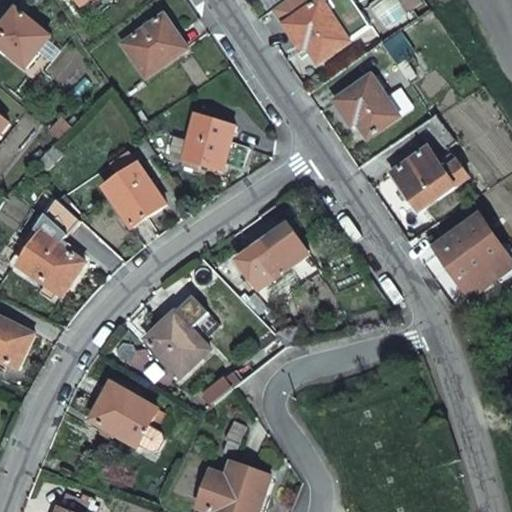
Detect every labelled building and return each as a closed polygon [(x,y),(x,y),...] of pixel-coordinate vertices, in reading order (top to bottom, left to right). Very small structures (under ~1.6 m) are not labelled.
[(325,0),(288,26),(301,44),(305,40),(321,63),(353,41),(325,0)] [(390,28),(409,17),(398,0),(378,0),(374,3),(390,28)] [(21,10),(0,35),(0,43),(29,67),(54,38),(21,10)] [(167,16),(126,45),(149,77),(191,50),(167,16)] [(376,76),(339,100),(351,119),(356,116),(371,139),(416,108),(403,89),(391,97),(376,76)] [(0,137),(13,123),(0,112),(0,137)] [(201,116),(187,161),(226,173),(229,164),(246,169),(253,147),(235,142),(239,128),(201,116)] [(64,154),(57,147),(42,164),(49,171),(64,154)] [(434,149),(396,174),(422,212),(473,179),(455,152),(442,161),(434,149)] [(134,229),(170,204),(143,165),(138,167),(134,161),(122,169),(127,176),(107,189),(134,229)] [(83,222),(60,200),(37,233),(43,237),(23,267),(64,295),(86,264),(60,247),(83,222)] [(511,253),(486,216),(440,247),(473,297),(490,285),(486,279),(511,261),(511,253)] [(274,239),(242,260),(261,290),(294,269),(274,239)] [(180,312),(150,339),(183,375),(212,349),(180,312)] [(0,315),(0,361),(21,371),(40,334),(0,315)] [(305,328),(279,337),(289,347),(310,343),(305,328)] [(115,382),(94,419),(141,445),(142,442),(156,449),(163,447),(170,434),(168,427),(164,425),(171,413),(137,394),(141,386),(124,376),(119,385),(115,382)] [(208,393),(216,403),(233,390),(225,379),(208,393)] [(461,458),(447,419),(429,426),(418,419),(405,416),(392,417),(380,422),(370,431),(363,442),(361,455),(362,468),(367,480),(376,491),(389,498),(403,500),(418,497),(430,489),(439,478),(444,464),(461,458)] [(254,460),(260,427),(234,422),(229,455),(254,460)] [(215,473),(202,508),(212,511),(261,511),(274,478),(236,464),(230,479),(215,473)] [(102,511),(104,507),(71,495),(65,510),(64,510),(62,511),(102,511)]
